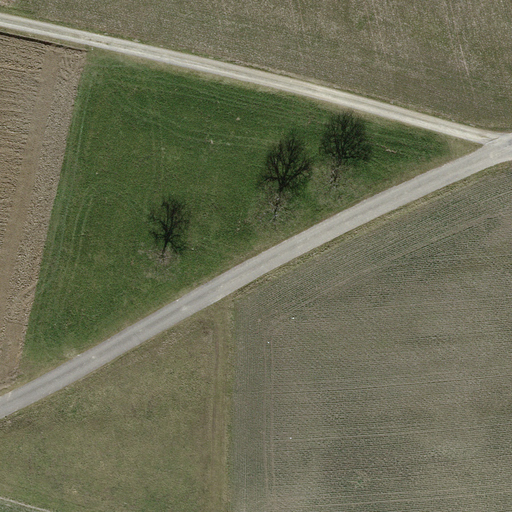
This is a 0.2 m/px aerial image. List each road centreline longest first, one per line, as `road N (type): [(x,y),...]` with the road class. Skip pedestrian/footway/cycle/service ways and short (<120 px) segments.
road 1 (residential): [(511,144),(396,194),(0,409)]
road 2 (track): [(511,144),(0,22)]
